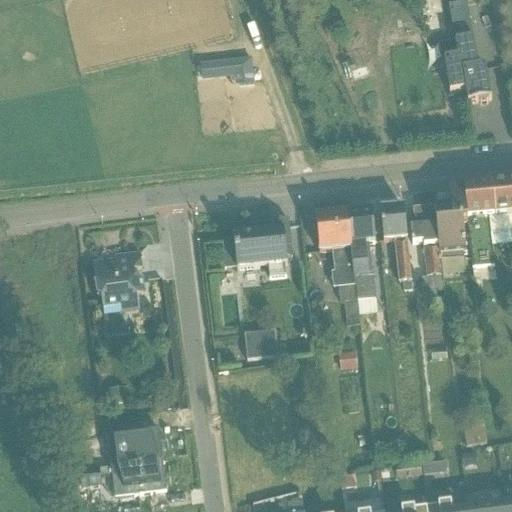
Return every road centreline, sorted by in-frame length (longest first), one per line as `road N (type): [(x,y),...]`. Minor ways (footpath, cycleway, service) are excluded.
road 1 (residential): [(175,199),(511,161)]
road 2 (residential): [(213,511),(175,199)]
road 3 (residential): [(0,221),(175,199)]
